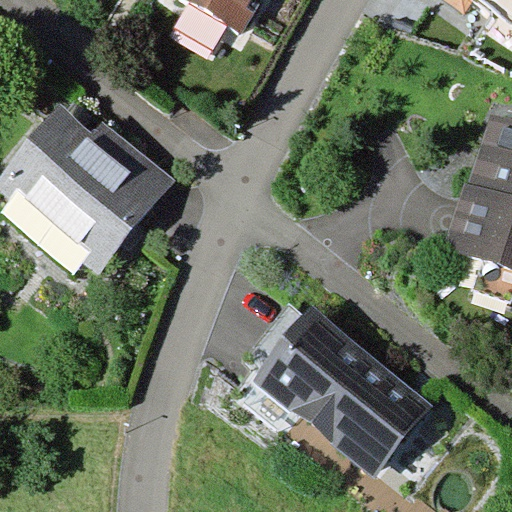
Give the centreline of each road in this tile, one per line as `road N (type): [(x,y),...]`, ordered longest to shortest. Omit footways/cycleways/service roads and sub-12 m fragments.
road 1 (residential): [(511,416),(215,192)]
road 2 (residential): [(215,192),(155,425),(142,511)]
road 3 (residential): [(215,192),(0,20)]
road 4 (residential): [(344,0),(215,192)]
